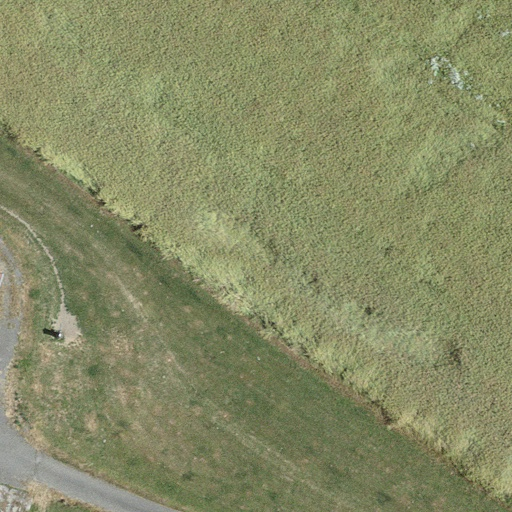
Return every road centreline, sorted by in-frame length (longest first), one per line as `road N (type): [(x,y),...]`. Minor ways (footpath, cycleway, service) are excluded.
road 1 (track): [(0,248),(29,260),(34,288),(0,439)]
road 2 (track): [(136,511),(0,459)]
